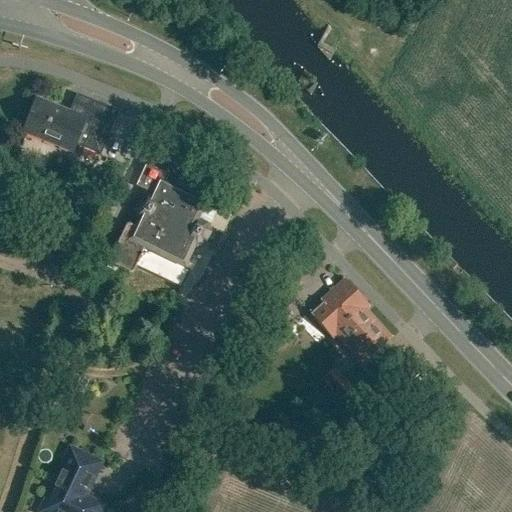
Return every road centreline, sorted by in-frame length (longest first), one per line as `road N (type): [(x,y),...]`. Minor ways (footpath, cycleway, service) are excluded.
road 1 (primary): [(361,228),(295,149),(225,87),(121,30),(35,0)]
road 2 (primary): [(22,30),(107,55),(190,95),(361,228)]
road 3 (primary): [(511,387),(361,228)]
